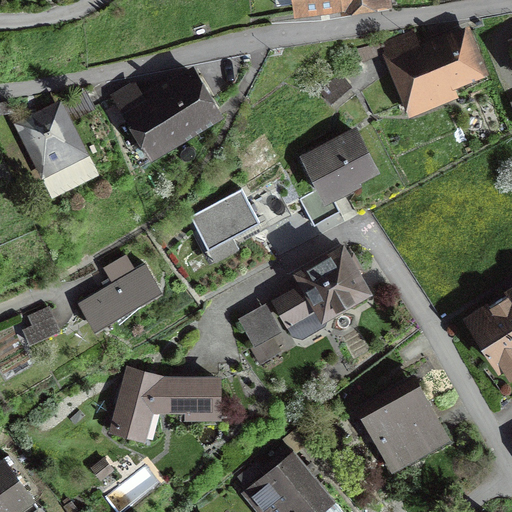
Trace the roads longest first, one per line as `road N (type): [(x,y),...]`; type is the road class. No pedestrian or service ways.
road 1 (residential): [(511,5),(263,38),(0,88)]
road 2 (residential): [(204,360),(223,305),(332,238),(363,234),(376,242),(511,463)]
